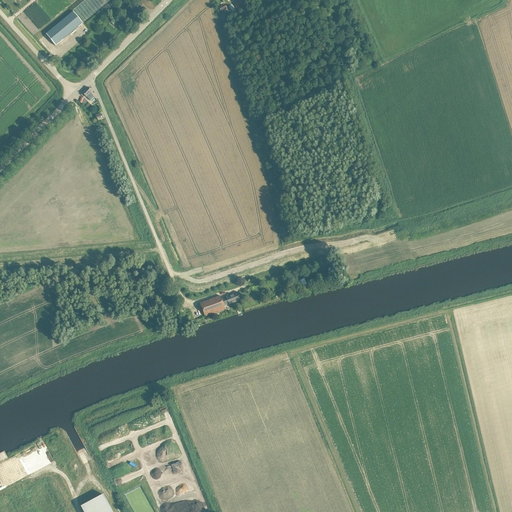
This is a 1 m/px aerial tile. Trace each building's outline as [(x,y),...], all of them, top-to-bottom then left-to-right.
[(110,0),(85,0),(73,11),(73,12),(83,23),(110,0)] [(221,12),(227,9),(224,4),(218,7),(221,12)] [(73,12),(46,34),(55,46),(83,23),(73,12)] [(90,101),(91,100),(94,97),(90,93),(92,91),(88,87),(82,93),(86,96),(90,101)] [(240,300),(239,297),(237,293),(226,297),(226,299),(222,300),(220,296),(200,303),(204,317),(225,309),(224,305),(228,303),(229,305),(240,300)] [(112,511),(103,494),(81,506),(83,511),(112,511)]
